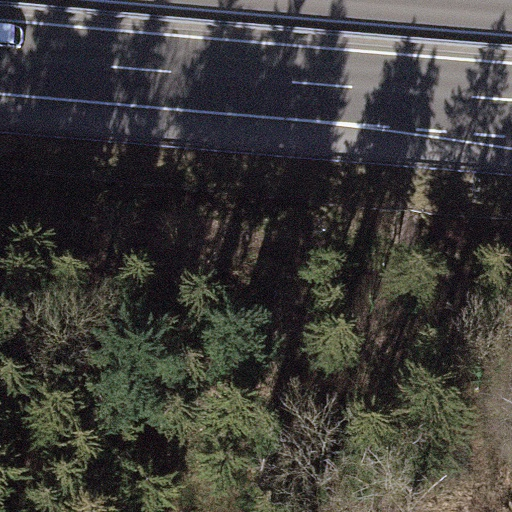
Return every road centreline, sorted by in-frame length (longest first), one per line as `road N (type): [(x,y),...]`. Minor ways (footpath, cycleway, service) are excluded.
road 1 (motorway): [(0,57),(511,99)]
road 2 (track): [(0,211),(407,271)]
